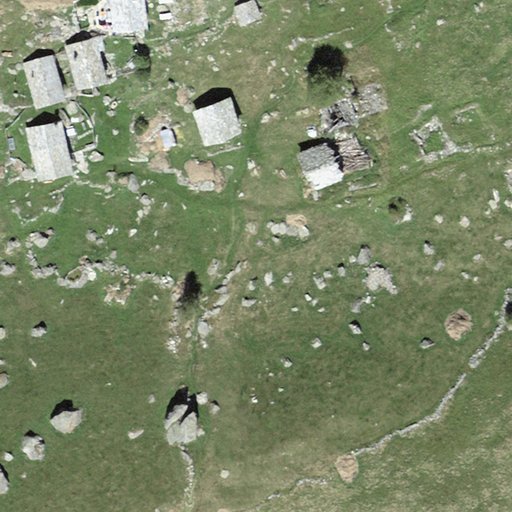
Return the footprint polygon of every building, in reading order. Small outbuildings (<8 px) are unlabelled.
[(144,0),(109,0),(113,32),(148,29),(144,0)] [(254,0),(233,7),(240,26),(261,19),(254,0)] [(93,37),(62,47),(77,91),(108,81),(93,37)] [(52,54),(21,64),(35,110),(66,100),(52,54)] [(230,98),(193,112),(205,146),(243,132),(230,98)] [(62,120),(25,128),(37,184),(74,176),(62,120)] [(362,133),(298,154),(310,190),(374,169),(362,133)]
